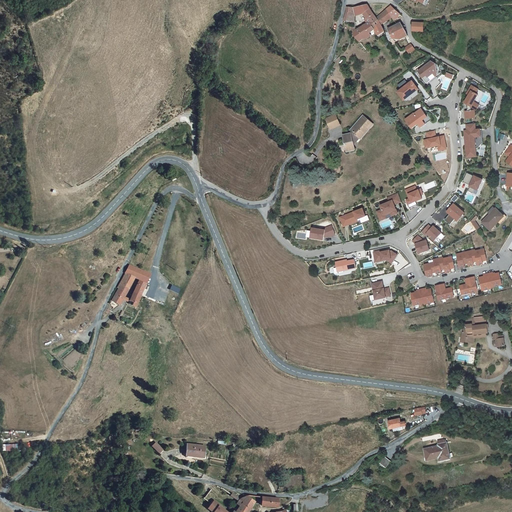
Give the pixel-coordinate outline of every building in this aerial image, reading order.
[(362,6),(358,8),(362,14),(367,22),(355,30),(352,34),(358,41),(374,30),(372,24),(378,21),(376,17),(367,6),(365,6),(362,6)] [(391,6),(386,10),(390,17),(392,20),(398,17),(396,13),(391,6)] [(347,13),(344,22),(355,24),(356,16),(356,14),(352,13),(352,8),(349,8),(347,13)] [(390,17),(386,10),(376,17),(378,21),(372,24),(374,30),(378,36),(384,34),(387,41),(393,38),(387,30),(387,28),(386,26),(382,27),(380,24),(390,17)] [(401,23),(387,28),(387,30),(393,38),(397,36),(399,39),(407,35),(406,34),(401,23)] [(421,33),(422,24),(412,23),(412,32),(421,33)] [(410,45),(405,49),(409,54),(414,50),(410,45)] [(430,61),(417,71),(421,76),(420,76),(426,83),(430,80),(427,77),(436,70),(435,64),(430,61)] [(436,70),(427,77),(430,80),(435,76),(439,73),(438,66),(435,64),(436,70)] [(398,84),(401,88),(397,91),(404,99),(418,88),(412,80),(408,83),(405,78),(398,84)] [(477,88),(471,85),(466,93),(469,94),(465,102),(468,104),(467,107),(468,107),(468,111),(465,111),(466,118),(475,118),(475,110),(471,110),(471,106),(473,107),(475,102),(474,101),(478,94),(475,92),(477,88)] [(414,114),(405,120),(411,129),(418,125),(427,118),(424,113),(421,109),(414,114)] [(424,113),(427,118),(430,121),(432,120),(426,111),(424,113)] [(374,124),(364,115),(350,128),(352,131),(350,133),(343,135),(346,152),(355,149),(354,146),(352,140),(358,135),(361,138),(374,124)] [(334,116),(325,121),(330,128),(338,123),(334,116)] [(427,118),(418,125),(420,128),(430,121),(427,118)] [(475,124),(467,125),(467,131),(464,131),(465,135),(467,135),(467,138),(467,145),(465,147),(466,158),(476,157),(475,149),(475,138),(481,137),(480,130),(476,131),(475,124)] [(354,146),(361,138),(358,135),(352,140),(354,146)] [(467,173),(463,182),(467,184),(468,183),(471,184),(470,185),(470,186),(470,187),(468,191),(473,193),(475,189),(478,190),(483,180),(474,176),(474,177),(471,176),(471,175),(467,173)] [(409,195),(405,197),(409,207),(418,203),(416,197),(422,194),(420,191),(422,190),(420,185),(416,186),(414,182),(405,187),(407,191),(408,191),(410,194),(409,195)] [(381,207),(376,209),(378,214),(384,212),(390,210),(391,213),(397,211),(395,206),(394,207),(392,203),(393,202),(400,199),(397,191),(386,195),(388,199),(379,203),(381,207)] [(465,211),(454,202),(449,209),(451,211),(450,213),(446,218),(451,223),(456,217),(457,215),(460,218),(465,211)] [(362,208),(340,218),(344,227),(358,221),(357,219),(360,218),(366,215),(362,208)] [(498,222),(504,216),(496,208),(495,209),(490,214),(482,222),(490,230),(498,222)] [(366,215),(360,218),(361,220),(362,223),(370,219),(368,214),(366,215)] [(428,225),(421,232),(424,236),(426,234),(434,241),(441,233),(433,226),(431,228),(428,225)] [(321,230),(311,228),(310,238),(323,240),(323,237),(324,233),(325,234),(327,238),(334,235),(331,226),(321,230)] [(418,235),(413,241),(416,243),(417,248),(419,253),(430,250),(427,240),(424,241),(418,235)] [(386,259),(392,262),(397,254),(392,250),(390,250),(389,249),(386,250),(381,251),(381,250),(374,251),(375,257),(379,256),(380,258),(382,260),(386,259)] [(476,250),(457,253),(460,267),(465,266),(465,267),(470,267),(469,265),(474,264),(474,266),(483,264),(483,265),(488,264),(485,249),(476,251),(476,250)] [(455,271),(452,256),(444,257),(443,256),(434,258),(434,261),(424,262),(427,274),(428,275),(432,274),(433,275),(437,274),(437,272),(441,271),(441,272),(451,270),(451,271),(455,271)] [(344,260),(335,262),(338,275),(356,271),(354,259),(345,261),(344,260)] [(148,274),(130,265),(126,273),(132,276),(137,279),(144,282),(148,274)] [(132,276),(126,273),(119,288),(120,289),(124,291),(132,276)] [(486,277),(481,278),(484,291),(493,289),(493,287),(504,285),(501,273),(495,275),(494,273),(485,275),(486,277)] [(462,287),(458,288),(460,296),(479,291),(476,277),(467,279),(468,283),(462,285),(462,287)] [(144,282),(137,279),(131,293),(138,296),(138,295),(144,282)] [(382,280),(371,282),(375,299),(385,296),(390,295),(388,287),(383,288),(383,287),(382,287),(382,285),(383,285),(382,280)] [(147,284),(144,282),(138,295),(142,296),(147,284)] [(460,296),(458,288),(454,289),(454,287),(447,288),(446,283),(437,285),(441,300),(460,296)] [(436,302),(433,289),(428,290),(428,288),(419,290),(419,292),(413,293),(416,305),(427,303),(427,304),(436,302)] [(124,291),(120,289),(114,302),(118,304),(124,291)] [(131,293),(128,300),(134,303),(138,296),(131,293)] [(465,324),(462,324),(462,328),(463,327),(461,337),(467,339),(466,343),(472,344),(474,339),(474,336),(484,335),(484,333),(487,333),(486,325),(472,327),(472,325),(465,325),(465,324)] [(498,335),(498,333),(493,334),(494,339),(496,339),(496,341),(494,341),(495,345),(497,345),(497,346),(505,345),(503,335),(498,335)] [(415,416),(426,414),(425,407),(414,408),(415,416)] [(411,424),(400,427),(402,435),(417,431),(416,427),(412,428),(411,424)] [(156,441),(151,445),(159,453),(163,449),(156,441)] [(449,451),(436,454),(438,465),(450,462),(451,465),(461,463),(457,447),(449,449),(449,451)] [(204,464),(216,464),(217,453),(198,451),(197,460),(204,461),(204,464)] [(166,453),(164,458),(173,462),(175,458),(166,453)] [(403,466),(397,461),(392,468),(398,472),(403,466)] [(251,511),(268,511),(269,503),(261,503),(258,504),(250,509),(251,511)] [(268,511),(286,511),(286,504),(269,503),(268,511)]
